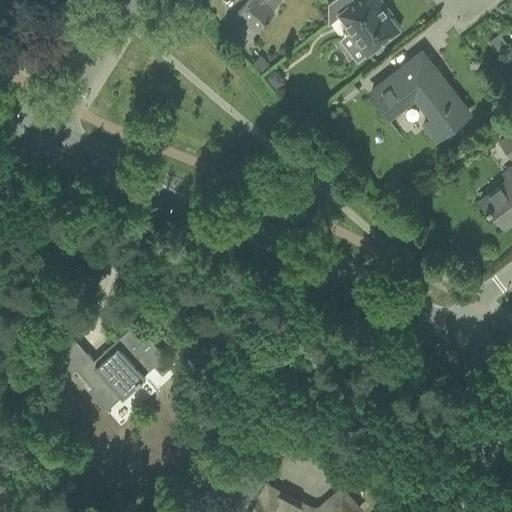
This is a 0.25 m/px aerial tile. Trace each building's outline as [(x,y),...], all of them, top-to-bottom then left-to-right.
[(249,0),(237,14),(257,32),(275,11),(272,9),(280,0),(249,0)] [(332,0),(327,4),(328,25),(340,15),(368,51),(397,29),(381,8),(384,6),(379,0),(332,0)] [(505,44),(498,34),(488,40),(496,51),(505,44)] [(261,71),(268,64),(259,55),(252,63),(261,71)] [(414,58),(371,92),(388,114),(415,94),(431,115),(420,123),(433,141),(468,114),(434,70),(427,76),(414,58)] [(285,82),(275,68),(265,76),(276,89),(285,82)] [(352,82),(339,92),(346,101),(359,91),(352,82)] [(511,175),(480,200),(488,211),(489,210),(496,220),(499,218),(504,225),(511,218),(511,130),(499,140),(511,158),(511,175)] [(153,364),(162,373),(173,364),(141,329),(134,326),(127,329),(119,336),(122,340),(110,351),(107,347),(93,359),(72,337),(54,353),(71,371),(75,368),(95,390),(107,379),(119,393),(121,394),(123,393),(124,395),(137,383),(135,381),(153,364)] [(238,438),(199,394),(182,410),(202,432),(221,454),(238,438)] [(298,511),(278,501),(282,495),(266,486),(252,511),(355,511),(358,509),(340,490),(323,506),(328,511),(327,511),(298,511)]
